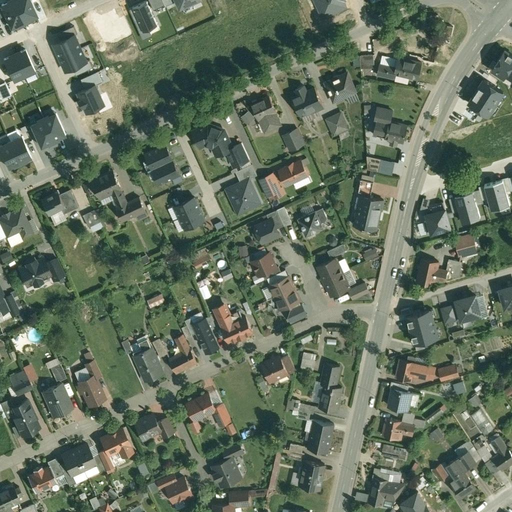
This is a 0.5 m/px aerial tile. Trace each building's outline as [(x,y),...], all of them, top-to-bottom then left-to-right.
[(27,0),(17,0),(15,1),(25,23),(30,20),(35,17),(27,0)] [(158,24),(146,0),(129,8),(143,39),(152,34),(149,28),(158,24)] [(162,0),(149,0),(154,9),(165,4),(162,0)] [(315,0),(323,16),(346,6),(343,0),(315,0)] [(15,1),(4,6),(13,27),(19,25),(25,23),(15,1)] [(53,43),(60,56),(83,46),(77,32),(53,43)] [(60,56),(66,70),(89,59),(83,46),(60,56)] [(504,79),(511,66),(511,52),(505,48),(491,70),(504,79)] [(17,51),(14,53),(24,75),(35,70),(25,49),(17,52),(17,51)] [(24,75),(14,53),(11,54),(12,55),(4,59),(13,79),(24,75)] [(361,67),(375,67),(374,53),(360,54),(360,55),(353,55),(354,66),(361,65),(361,67)] [(422,62),(399,56),(396,66),(395,72),(418,78),(422,62)] [(396,66),(380,62),(377,74),(394,78),(395,72),(396,66)] [(81,78),(86,88),(97,83),(103,81),(98,71),(81,78)] [(348,72),(326,81),(334,100),(356,90),(348,72)] [(489,117),(505,93),(483,78),(466,102),(489,117)] [(5,81),(0,83),(0,94),(2,98),(10,94),(5,81)] [(86,113),(106,105),(97,83),(86,88),(77,92),(86,113)] [(304,84),(296,88),(298,94),(293,96),(301,114),(311,109),(312,111),(324,106),(315,86),(307,90),(304,84)] [(269,95),(252,103),(259,118),(260,117),(262,121),(266,119),(270,127),(280,123),(275,110),(276,110),(269,95)] [(393,110),(378,106),(374,121),(376,122),(374,133),(378,135),(379,131),(387,133),(386,137),(392,138),(391,143),(396,144),(397,139),(403,141),(407,124),(390,120),(393,110)] [(56,112),(50,115),(49,113),(43,116),(53,140),(66,134),(56,112)] [(341,112),(334,115),(341,130),(348,127),(341,112)] [(334,115),(327,118),(334,133),(341,130),(334,115)] [(43,116),(36,119),(37,121),(31,123),(41,145),(53,140),(43,116)] [(224,129),(208,123),(193,130),(200,145),(205,143),(213,145),(217,154),(227,149),(232,147),(232,146),(224,129)] [(297,127),(284,134),(291,149),(305,143),(297,127)] [(31,156),(21,135),(10,140),(20,162),(23,161),(22,160),(31,156)] [(17,163),(20,162),(10,140),(0,144),(0,149),(8,166),(17,163)] [(242,141),(232,146),(232,147),(227,149),(234,165),(250,158),(242,141)] [(166,142),(145,152),(152,168),(174,158),(166,142)] [(383,158),(367,155),(368,168),(381,171),(383,158)] [(174,158),(152,168),(159,183),(181,173),(174,158)] [(294,163),(293,161),(286,164),(287,166),(280,169),(286,183),(308,173),(301,159),(294,163)] [(236,171),(241,181),(249,177),(250,178),(257,174),(252,163),(236,171)] [(114,168),(93,177),(101,196),(113,190),(119,204),(127,201),(121,187),(122,186),(114,168)] [(274,172),(259,179),(267,195),(272,192),(275,197),(284,193),(274,172)] [(241,181),(227,188),(236,207),(245,203),(247,208),(261,202),(250,178),(249,177),(241,181)] [(373,181),(361,178),(359,190),(362,191),(361,194),(370,196),(373,181)] [(485,184),(491,209),(510,204),(503,179),(485,184)] [(59,190),(40,198),(48,214),(62,207),(65,212),(79,206),(71,188),(60,193),(59,190)] [(462,221),(480,216),(473,190),(462,193),(462,190),(454,192),(462,221)] [(370,196),(361,194),(354,224),(363,226),(366,227),(366,226),(376,228),(380,209),(382,209),(384,199),(370,196)] [(119,204),(117,205),(122,218),(145,208),(140,195),(119,204)] [(190,197),(174,205),(179,217),(201,207),(196,197),(191,200),(190,197)] [(444,201),(428,205),(429,208),(430,212),(446,208),(444,201)] [(284,205),(277,209),(284,224),(292,221),(284,205)] [(21,207),(0,217),(0,222),(6,235),(7,236),(19,231),(20,231),(22,237),(32,232),(27,220),(21,207)] [(201,207),(179,217),(185,229),(201,221),(200,219),(205,216),(201,207)] [(323,207),(299,218),(306,235),(309,236),(311,235),(313,232),(323,227),(321,222),(325,220),(327,216),(323,207)] [(430,212),(426,213),(428,220),(432,232),(451,227),(446,208),(430,212)] [(96,209),(84,215),(89,225),(101,220),(96,209)] [(277,209),(267,213),(269,219),(273,217),(277,228),(284,224),(277,209)] [(33,217),(27,220),(32,232),(34,231),(32,227),(36,225),(33,217)] [(269,219),(255,225),(256,228),(255,229),(254,232),(257,238),(260,239),(261,239),(263,242),(280,234),(277,228),(273,217),(269,219)] [(472,233),(456,238),(460,255),(477,251),(472,233)] [(344,242),(328,250),(331,256),(347,249),(344,242)] [(363,258),(377,256),(375,248),(362,250),(363,258)] [(0,257),(1,260),(10,257),(8,250),(0,252),(0,257)] [(269,251),(252,259),(259,275),(263,273),(276,267),(276,266),(269,251)] [(195,267),(211,258),(207,252),(191,260),(195,267)] [(35,258),(25,262),(26,264),(19,268),(26,282),(32,279),(34,283),(42,279),(41,277),(50,273),(51,273),(46,262),(43,256),(36,260),(35,258)] [(57,257),(46,262),(51,273),(50,273),(53,278),(64,273),(57,257)] [(336,257),(318,265),(323,276),(322,276),(324,280),(343,272),(336,257)] [(438,260),(422,257),(417,280),(427,282),(428,278),(434,279),(434,278),(445,280),(445,279),(446,269),(437,267),(438,260)] [(463,261),(449,258),(446,269),(445,279),(459,275),(463,261)] [(276,267),(263,273),(265,278),(286,269),(285,268),(281,271),(279,265),(276,266),(276,267)] [(286,269),(265,278),(277,273),(280,279),(288,275),(286,269)] [(343,272),(324,280),(325,285),(327,284),(332,295),(349,287),(343,272)] [(280,279),(270,284),(271,287),(270,288),(272,293),(274,293),(275,296),(294,287),(292,281),(292,280),(291,280),(290,278),(291,278),(291,277),(290,278),(289,275),(288,275),(280,279)] [(511,307),(511,283),(497,287),(503,310),(511,307)] [(0,286),(0,308),(1,308),(2,311),(10,308),(0,286)] [(294,287),(275,296),(277,299),(276,300),(278,305),(280,305),(281,308),(291,304),(300,300),(300,299),(299,297),(299,296),(298,294),(298,293),(297,293),(294,287)] [(161,292),(146,298),(149,306),(164,300),(161,292)] [(484,315),(477,292),(454,299),(461,322),(484,315)] [(300,300),(291,304),(294,310),(303,306),(300,300)] [(246,315),(232,321),(224,303),(215,307),(223,325),(230,340),(252,330),(246,315)] [(454,304),(442,307),(446,321),(457,317),(454,304)] [(429,309),(407,315),(411,328),(435,322),(433,315),(431,315),(429,309)] [(219,346),(205,317),(193,322),(207,351),(219,346)] [(435,322),(411,328),(415,342),(437,336),(435,330),(437,329),(435,322)] [(187,324),(182,326),(187,336),(192,334),(187,324)] [(182,351),(170,357),(176,371),(197,360),(191,347),(189,348),(182,333),(176,336),(182,351)] [(143,349),(134,353),(146,379),(163,371),(148,336),(139,340),(143,349)] [(133,349),(128,337),(122,340),(127,352),(133,349)] [(160,337),(153,341),(160,355),(167,351),(160,337)] [(93,358),(90,351),(84,353),(87,361),(93,358)] [(302,351),(300,367),(313,368),(315,352),(302,351)] [(280,354),(262,362),(270,380),(288,372),(282,357),(280,354)] [(295,367),(289,354),(282,357),(288,372),(288,373),(295,370),(295,367)] [(407,360),(400,358),(396,375),(411,379),(412,372),(432,377),(435,367),(415,362),(416,357),(409,355),(407,360)] [(101,374),(94,357),(87,361),(92,373),(94,372),(96,376),(101,374)] [(340,365),(326,362),(322,381),(325,381),(320,406),(337,409),(342,386),(336,385),(340,365)] [(450,370),(441,372),(443,379),(453,376),(451,371),(457,369),(456,363),(449,365),(450,370)] [(61,364),(51,368),(56,379),(59,378),(59,379),(66,376),(61,364)] [(24,368),(15,373),(17,379),(12,381),(17,393),(32,386),(24,368)] [(92,373),(78,379),(79,383),(76,384),(80,393),(83,391),(89,404),(105,397),(96,376),(94,372),(92,373)] [(451,382),(453,392),(466,389),(464,379),(451,382)] [(61,381),(47,387),(51,396),(46,398),(53,414),(69,407),(65,397),(66,397),(67,396),(67,394),(61,381)] [(410,391),(394,387),(390,405),(406,409),(407,403),(409,404),(411,392),(410,392),(410,391)] [(209,391),(187,402),(195,418),(213,409),(217,408),(216,406),(209,391)] [(475,393),(469,398),(474,405),(481,401),(475,393)] [(27,397),(21,400),(21,402),(14,405),(10,396),(0,401),(7,415),(12,412),(22,434),(39,426),(33,413),(35,412),(31,403),(30,404),(27,397)] [(224,402),(216,406),(217,408),(213,409),(220,423),(231,418),(224,402)] [(315,405),(304,402),(302,410),(310,412),(313,412),(315,405)] [(483,434),(492,427),(479,407),(469,414),(483,434)] [(302,410),(299,409),(298,416),(309,419),(310,412),(302,410)] [(141,418),(141,417),(134,420),(142,437),(151,432),(152,433),(161,429),(162,428),(158,420),(154,412),(141,418)] [(168,416),(158,420),(162,428),(161,429),(164,435),(174,430),(168,416)] [(401,420),(387,417),(383,434),(401,438),(402,431),(413,434),(415,425),(415,424),(412,423),(401,421),(401,420)] [(425,419),(414,417),(412,423),(415,424),(415,425),(423,426),(425,419)] [(333,423),(314,419),(308,446),(327,450),(333,423)] [(228,433),(236,430),(232,420),(225,423),(228,433)] [(132,449),(121,426),(100,436),(106,447),(108,453),(109,452),(119,448),(121,454),(132,449)] [(438,427),(430,430),(434,438),(442,434),(438,427)] [(507,448),(499,435),(490,441),(498,453),(494,456),(502,469),(511,462),(511,451),(508,447),(507,448)] [(239,441),(223,449),(227,458),(232,456),(244,451),(239,441)] [(92,454),(86,442),(74,447),(83,468),(95,462),(96,462),(92,454)] [(304,444),(291,442),(290,448),(302,451),(304,444)] [(392,445),(386,443),(380,468),(401,472),(406,449),(392,446),(392,445)] [(485,444),(477,449),(482,456),(489,451),(485,444)] [(83,468),(74,447),(62,453),(67,465),(71,473),(72,473),(83,468)] [(108,453),(106,447),(98,451),(105,467),(114,463),(109,452),(108,453)] [(290,448),(283,447),(282,455),(303,459),(305,452),(302,451),(290,448)] [(468,449),(447,464),(456,477),(450,480),(461,497),(476,487),(464,469),(476,461),(468,449)] [(105,467),(98,451),(92,454),(96,462),(95,462),(99,470),(105,467)] [(56,456),(47,460),(47,461),(48,460),(49,463),(53,471),(61,468),(56,456)] [(227,458),(213,464),(216,471),(214,472),(217,478),(219,478),(222,484),(241,476),(232,456),(227,458)] [(325,463),(306,459),(301,484),(320,488),(325,463)] [(137,463),(140,473),(147,471),(144,460),(137,463)] [(49,464),(42,467),(41,464),(33,468),(34,471),(28,473),(27,473),(35,491),(36,491),(35,490),(40,488),(46,490),(51,487),(49,484),(56,481),(57,481),(55,476),(53,471),(49,463),(48,463),(49,464)] [(71,473),(67,465),(61,468),(63,472),(69,484),(76,481),(72,473),(71,473)] [(380,468),(376,467),(374,476),(368,501),(383,504),(385,497),(395,499),(404,483),(401,483),(403,473),(401,472),(380,468)] [(61,468),(53,471),(55,476),(63,472),(61,468)] [(174,471),(157,478),(161,487),(167,484),(177,479),(174,471)] [(177,479),(167,484),(174,500),(192,492),(185,475),(177,479)] [(12,483),(0,488),(0,511),(12,511),(13,511),(9,504),(20,499),(17,495),(22,493),(18,485),(14,487),(12,483)] [(248,489),(230,491),(231,502),(234,502),(234,505),(249,504),(248,489)] [(418,490),(401,501),(408,511),(432,511),(425,501),(418,490)] [(112,511),(107,501),(98,505),(100,511),(101,511),(112,511)] [(231,502),(215,504),(215,511),(234,511),(234,505),(234,502),(231,502)] [(37,511),(34,503),(21,508),(22,511),(37,511)]
